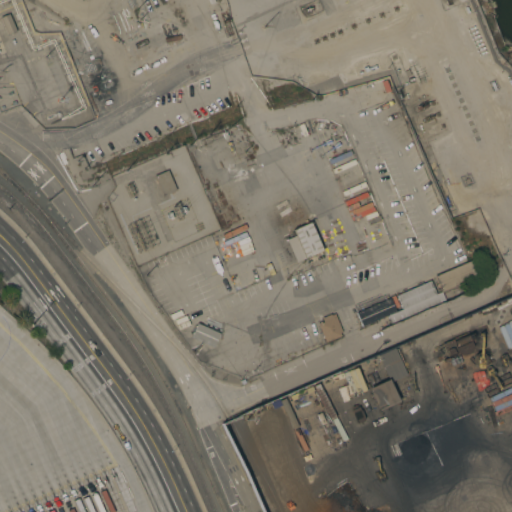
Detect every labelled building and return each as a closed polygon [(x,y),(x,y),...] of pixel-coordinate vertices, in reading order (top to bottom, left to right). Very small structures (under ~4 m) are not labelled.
[(356,168),(353,160),(340,165),(343,173),(356,168)] [(154,176),(167,170),(176,191),(162,197),(154,176)] [(317,253),(305,258),(303,255),(301,256),(294,241),(297,240),(292,230),(305,225),(310,222),(322,251),(317,253)] [(472,260),(479,276),(441,293),(434,277),(472,260)] [(359,325),(395,314),(390,300),(355,311),(359,325)] [(334,314),(342,332),(339,333),(341,336),(325,343),(317,324),(322,322),(321,318),(330,314),(332,318),(333,317),(334,314)] [(369,387),(389,378),(399,401),(378,409),(369,387)]
